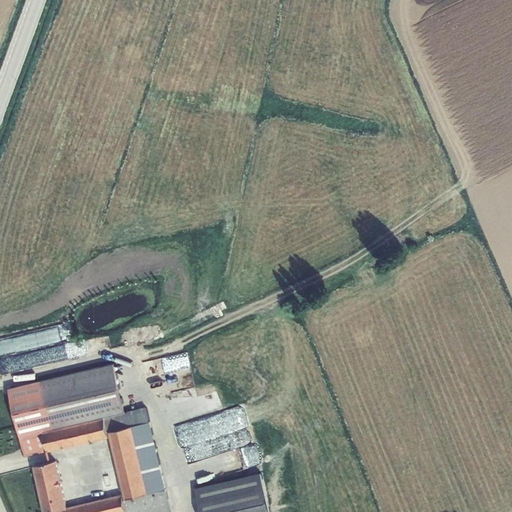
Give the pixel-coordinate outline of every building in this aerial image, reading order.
[(9,388),(25,455),(47,450),(43,431),(126,411),(114,363),(9,388)] [(58,460),(35,465),(45,511),(50,511),(62,509),(62,511),(172,511),(147,407),(126,411),(43,431),(47,450),(111,436),(126,498),(124,498),(123,493),(68,506),(58,460)] [(210,424),(215,436),(225,432),(220,420),(210,424)] [(180,445),(209,438),(204,421),(175,428),(180,445)] [(223,445),(248,444),(248,431),(223,431),(223,445)] [(196,487),(201,511),(270,511),(262,472),(196,487)]
